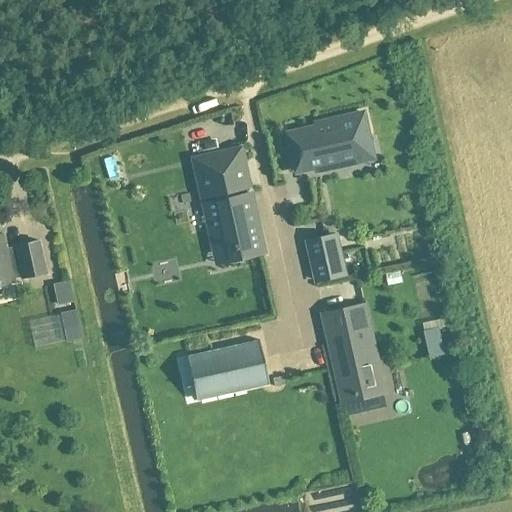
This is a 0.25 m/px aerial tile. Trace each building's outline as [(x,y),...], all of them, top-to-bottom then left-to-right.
[(373,154),(364,114),(315,125),(316,128),(288,134),(297,173),(316,168),(316,167),(373,154)] [(203,199),(248,188),(239,151),(194,161),(203,199)] [(249,194),(204,204),(214,250),(234,246),(238,260),(263,254),(255,222),(253,212),(249,194)] [(0,286),(13,283),(13,280),(20,278),(21,279),(45,274),(39,242),(14,247),(15,251),(7,253),(3,235),(0,235),(0,286)] [(317,281),(344,275),(335,236),(308,242),(317,281)] [(325,317),(329,338),(343,398),(359,395),(366,393),(382,390),(363,306),(324,315),(325,317)] [(196,402),(269,385),(259,341),(186,357),(196,402)]
